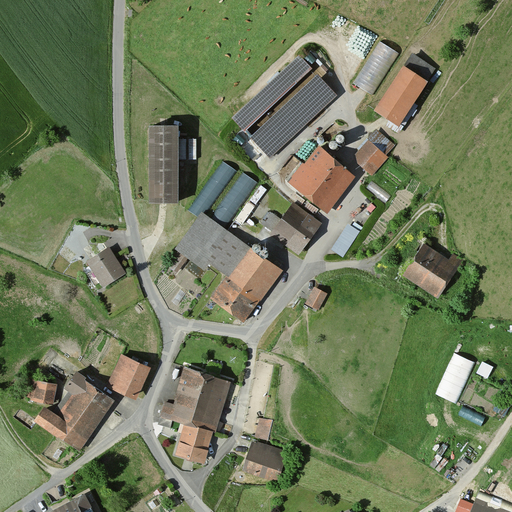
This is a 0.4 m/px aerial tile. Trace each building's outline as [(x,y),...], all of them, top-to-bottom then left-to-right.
[(380,38),(354,80),(372,92),(399,50),(380,38)] [(299,58),(234,117),(270,156),(335,97),(299,58)] [(409,63),(377,110),(397,123),(428,76),(409,63)] [(151,202),(175,202),(175,125),(151,125),(151,202)] [(190,151),(190,155),(196,155),(197,137),(180,136),(179,151),(190,151)] [(359,163),(370,174),(386,157),(370,142),(357,156),(359,163)] [(350,170),(320,146),(291,183),(321,207),(350,170)] [(206,215),(237,167),(223,159),(192,206),(206,215)] [(318,223),(291,203),(271,228),(298,249),(318,223)] [(241,314),(275,268),(207,218),(184,249),(225,279),(214,294),(241,314)] [(362,226),(349,219),(331,247),(344,255),(362,226)] [(423,241),(405,270),(440,292),(459,264),(423,241)] [(123,274),(106,248),(87,261),(105,286),(123,274)] [(319,308),(328,290),(314,283),(305,301),(319,308)] [(455,350),(437,392),(458,401),(476,359),(455,350)] [(123,355),(110,383),(134,394),(147,366),(123,355)] [(482,358),(477,370),(488,375),(494,364),(482,358)] [(200,459),(226,380),(186,367),(171,418),(188,424),(179,452),(200,459)] [(76,448),(112,398),(74,371),(38,421),(76,448)] [(51,388),(29,382),(25,399),(46,404),(51,388)] [(272,421),(256,417),(252,435),(267,439),(272,421)] [(285,451),(255,441),(246,468),(276,478),(285,451)] [(511,511),(511,506),(480,494),(475,505),(461,499),(456,511),(511,511)] [(93,511),(85,495),(51,511),(93,511)]
